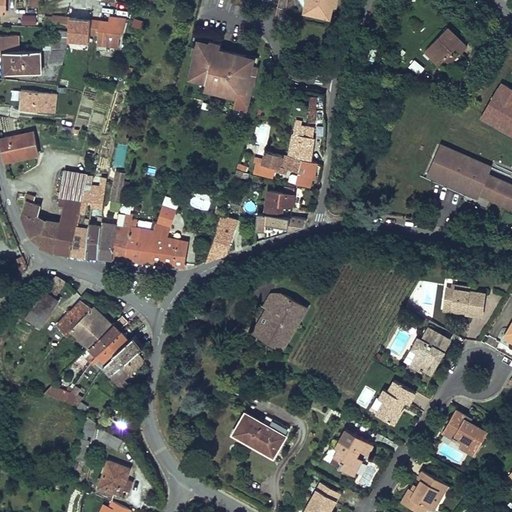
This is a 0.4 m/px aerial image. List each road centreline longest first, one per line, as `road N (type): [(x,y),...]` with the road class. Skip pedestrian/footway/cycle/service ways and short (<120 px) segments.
road 1 (residential): [(371,0),(334,77),(319,231)]
road 2 (residential): [(319,231),(398,229),(511,254)]
road 3 (residential): [(183,484),(156,442),(148,411),(162,321)]
road 4 (residential): [(362,511),(457,378)]
road 5 (residential): [(190,281),(319,231)]
